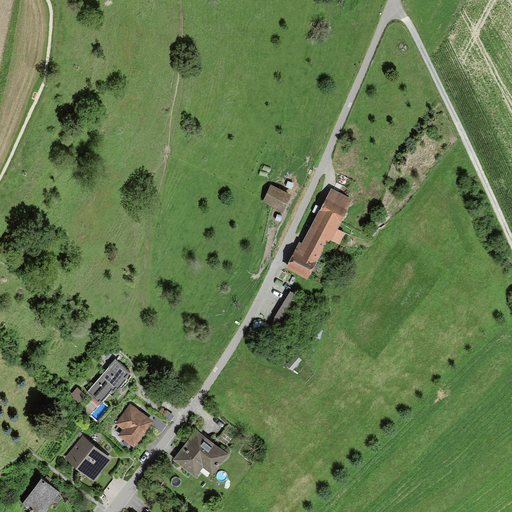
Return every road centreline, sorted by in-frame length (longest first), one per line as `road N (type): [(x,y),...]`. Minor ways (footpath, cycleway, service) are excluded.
road 1 (unclassified): [(392,0),(256,299),(218,366),(111,511)]
road 2 (track): [(389,6),(403,17),(511,246)]
